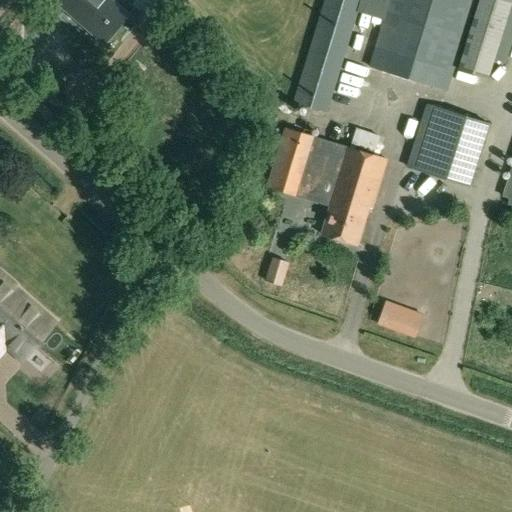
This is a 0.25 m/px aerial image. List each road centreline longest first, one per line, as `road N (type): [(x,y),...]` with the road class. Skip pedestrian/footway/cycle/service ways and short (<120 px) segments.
road 1 (unclassified): [(511,422),(269,332),(0,107)]
road 2 (unknown): [(150,237),(21,511)]
